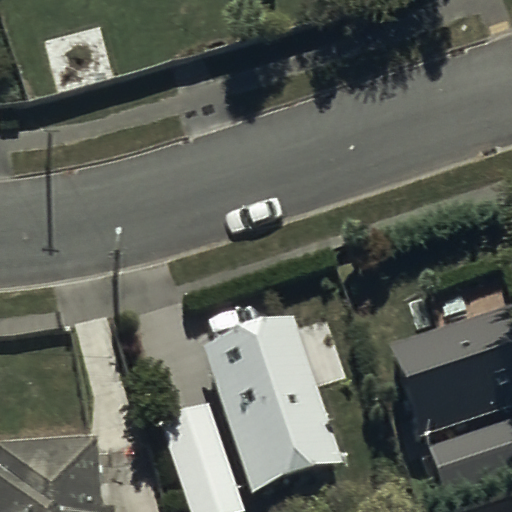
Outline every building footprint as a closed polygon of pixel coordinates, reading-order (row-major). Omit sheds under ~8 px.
[(511,305),(387,348),(418,436),(511,403),(511,305)] [(296,313),(203,344),(253,492),(346,460),(296,313)] [(245,511),(208,401),(158,418),(190,511),(245,511)] [(511,418),(429,447),(445,492),(511,468),(511,418)] [(0,511),(100,511),(97,454),(0,459),(0,511)]
